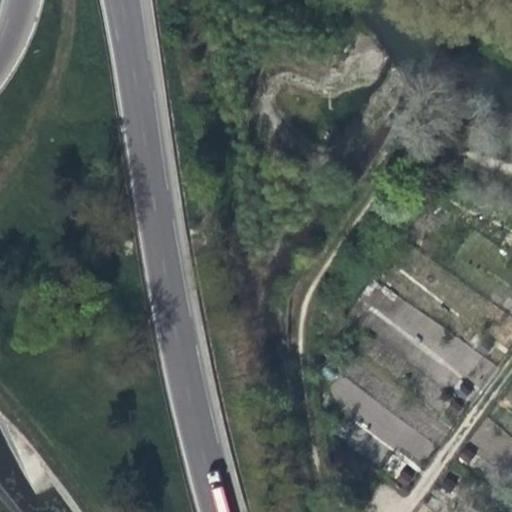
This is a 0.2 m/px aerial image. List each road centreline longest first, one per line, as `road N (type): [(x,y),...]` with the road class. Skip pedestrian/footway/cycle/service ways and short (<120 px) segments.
road 1 (motorway): [(217,511),(182,394),(117,0)]
road 2 (track): [(396,511),(511,351)]
